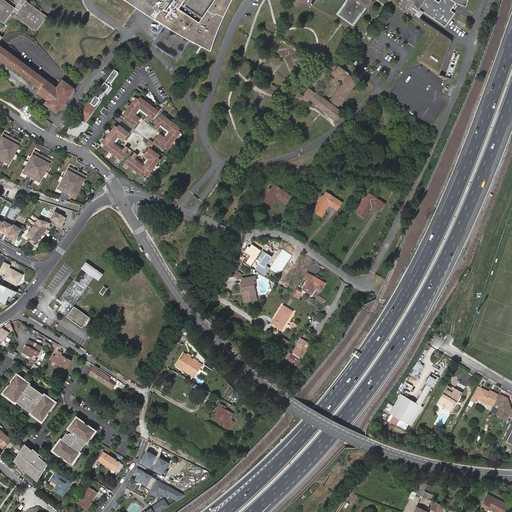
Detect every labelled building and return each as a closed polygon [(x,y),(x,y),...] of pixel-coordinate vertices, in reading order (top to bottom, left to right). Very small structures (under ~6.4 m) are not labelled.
[(14,0),(19,3),(15,8),(3,0),(0,0),(0,20),(4,23),(4,24),(5,25),(0,31),(0,58),(40,89),(38,93),(47,100),(45,104),(57,113),(75,89),(62,80),(56,88),(0,45),(0,40),(2,38),(0,36),(15,16),(36,32),(47,17),(26,1),(26,0),(14,0)] [(129,0),(164,25),(151,43),(176,61),(190,41),(210,51),(217,31),(220,25),(222,19),(225,13),(227,8),(230,2),(231,0),(129,0)] [(348,0),(347,2),(340,14),(352,23),(360,11),(361,11),(365,6),(368,7),(372,1),(370,0),(348,0)] [(402,0),(399,5),(413,14),(418,8),(445,27),(418,64),(416,62),(392,96),(406,107),(425,81),(421,78),(427,70),(430,72),(439,59),(437,57),(449,40),(452,42),(466,21),(455,13),(451,10),(453,7),(455,4),(456,2),(466,5),(467,0),(440,0),(439,2),(435,0),(402,0)] [(299,93),(295,97),(299,100),(301,98),(307,102),(310,99),(318,105),(318,106),(337,120),(342,113),(337,109),(357,81),(348,75),(349,74),(346,72),(345,72),(335,65),(330,71),(340,79),(340,80),(344,82),(329,103),(314,92),(313,93),(308,90),(303,96),(299,93)] [(157,73),(167,93),(176,88),(167,69),(157,73)] [(133,128),(137,121),(132,117),(138,109),(147,115),(146,117),(144,119),(148,122),(150,118),(152,119),(158,111),(156,110),(154,108),(152,106),(149,104),(146,102),(139,97),(137,99),(134,98),(134,99),(132,101),(128,107),(126,109),(125,111),(127,113),(124,117),(122,120),(133,128)] [(95,109),(88,104),(77,118),(85,123),(88,119),(86,118),(90,112),(92,114),(95,109)] [(132,117),(137,121),(139,120),(135,117),(139,111),(146,117),(147,115),(138,109),(132,117)] [(172,123),(170,121),(167,119),(163,116),(161,114),(160,113),(154,121),(155,122),(152,126),(155,129),(157,126),(159,125),(168,132),(162,140),(156,137),(152,142),(154,144),(163,150),(164,148),(168,143),(170,145),(171,143),(174,141),(175,138),(177,135),(179,133),(180,132),(178,130),(180,128),(174,124),(172,123)] [(377,130),(376,129),(372,134),(379,140),(382,136),(384,137),(387,132),(386,131),(392,123),(384,117),(380,123),(382,124),(377,130)] [(157,135),(156,137),(162,140),(168,132),(159,125),(157,126),(166,132),(162,137),(157,135)] [(103,140),(101,143),(100,144),(102,145),(100,148),(106,152),(108,153),(111,155),(114,157),(117,159),(119,161),(121,162),(126,154),(125,153),(128,149),(124,146),(122,149),(121,150),(112,144),(119,136),(124,140),(129,133),(117,126),(116,128),(113,132),(110,130),(109,132),(107,135),(103,140)] [(14,154),(19,144),(11,139),(3,135),(0,141),(0,160),(1,161),(8,165),(14,154)] [(123,141),(124,140),(119,136),(112,144),(121,150),(122,149),(115,144),(119,139),(123,141)] [(152,146),(154,144),(152,142),(148,140),(144,145),(148,148),(150,149),(152,146)] [(183,149),(187,173),(200,171),(196,147),(183,149)] [(159,156),(150,149),(148,148),(144,154),(149,157),(143,166),(133,159),(135,158),(136,155),(133,153),(130,157),(129,156),(123,164),(124,165),(127,166),(129,168),(133,171),(135,172),(137,174),(143,178),(145,175),(147,177),(148,176),(150,173),(151,171),(153,169),(155,166),(157,164),(154,162),(157,158),(159,156)] [(38,182),(44,170),(48,161),(41,157),(33,152),(28,161),(22,174),(31,179),(38,182)] [(142,163),(135,158),(133,159),(143,166),(149,157),(144,154),(143,156),(146,158),(142,163)] [(63,178),(58,190),(66,194),(74,198),(79,187),(84,177),(76,172),(68,168),(63,178)] [(275,197),(277,198),(285,203),(290,196),(273,186),(271,189),(269,188),(265,194),(266,195),(260,204),(269,210),(273,204),(271,202),(275,197)] [(327,204),(329,205),(336,210),(341,203),(326,193),(323,197),(320,196),(317,201),(319,202),(313,211),(322,216),(325,212),(323,210),(327,204)] [(369,205),(371,206),(379,211),(384,204),(369,194),(366,198),(363,197),(360,202),(361,203),(355,212),(364,218),(367,213),(365,211),(369,205)] [(68,219),(55,211),(49,222),(51,223),(62,229),(68,219)] [(38,243),(51,223),(38,219),(27,236),(38,243)] [(4,222),(4,223),(0,230),(0,232),(8,236),(13,226),(4,222)] [(14,225),(13,226),(8,236),(17,241),(22,229),(14,225)] [(260,266),(265,269),(266,270),(268,266),(266,265),(271,258),(262,252),(257,259),(262,263),(260,266)] [(103,275),(86,263),(82,269),(94,277),(99,281),(103,275)] [(17,280),(20,274),(10,269),(5,279),(17,285),(19,281),(17,280)] [(94,277),(82,269),(60,299),(64,302),(58,310),(81,326),(83,328),(84,326),(89,319),(90,318),(88,316),(74,307),(73,306),(94,277)] [(235,270),(232,275),(238,280),(241,275),(235,270)] [(303,289),(311,294),(315,287),(320,290),(324,283),(311,275),(303,289)] [(246,293),(247,301),(256,299),(252,281),(255,281),(254,277),(242,279),(243,283),(242,284),(244,290),(246,290),(247,293),(246,293)] [(288,282),(279,277),(276,281),(284,287),(288,282)] [(0,303),(1,302),(5,304),(8,296),(16,292),(0,284),(0,303)] [(292,311),(283,306),(273,323),(281,329),(292,311)] [(0,333),(0,334),(0,337),(4,340),(5,341),(10,332),(14,330),(11,323),(3,328),(0,331),(0,333)] [(310,344),(301,338),(292,352),(297,355),(302,358),(310,344)] [(32,357),(36,350),(33,349),(35,345),(28,341),(26,345),(27,346),(26,348),(25,348),(23,353),(32,357)] [(292,363),(297,355),(292,352),(288,360),(292,363)] [(191,371),(189,373),(194,376),(200,366),(189,359),(190,358),(184,353),(176,365),(183,369),(184,367),(191,371)] [(59,359),(55,357),(54,356),(51,360),(56,363),(55,366),(60,370),(62,367),(65,369),(71,360),(63,356),(62,357),(61,356),(59,359)] [(94,366),(88,375),(93,377),(112,389),(115,384),(109,380),(110,377),(98,370),(98,368),(94,366)] [(426,383),(433,386),(438,377),(431,373),(426,383)] [(8,386),(3,393),(15,401),(16,399),(17,400),(19,401),(17,403),(25,408),(26,407),(33,411),(31,413),(41,420),(46,413),(45,413),(48,408),(49,409),(54,402),(44,395),(44,396),(27,384),(27,383),(16,375),(11,382),(12,382),(9,387),(8,386)] [(190,391),(207,398),(210,391),(193,384),(190,391)] [(420,407),(431,388),(425,385),(415,404),(420,407)] [(445,389),(437,403),(451,411),(461,393),(454,389),(451,394),(448,393),(449,392),(445,389)] [(478,398),(493,406),(494,404),(499,395),(492,391),(491,393),(489,392),(483,389),(478,398)] [(235,392),(231,398),(236,401),(240,396),(235,392)] [(142,397),(135,394),(132,402),(140,404),(142,397)] [(401,396),(400,395),(396,402),(389,414),(411,427),(422,408),(420,407),(415,404),(401,396)] [(507,399),(499,395),(494,404),(499,406),(500,409),(496,416),(505,421),(511,410),(507,399)] [(221,409),(222,407),(219,405),(215,412),(219,414),(215,420),(225,426),(229,413),(223,410),(221,409)] [(84,424),(77,419),(70,429),(73,431),(74,431),(72,434),(70,432),(63,442),(61,440),(54,450),(61,455),(61,454),(66,457),(65,458),(72,463),(79,453),(77,452),(86,440),(88,442),(95,432),(88,427),(87,428),(83,425),(84,424)] [(0,429),(0,443),(1,444),(0,444),(0,446),(3,449),(9,443),(5,439),(8,437),(0,429)] [(23,441),(28,436),(24,431),(19,436),(23,441)] [(25,444),(14,461),(37,481),(40,476),(48,464),(25,444)] [(155,456),(146,452),(140,463),(149,467),(155,456)] [(108,465),(115,470),(120,463),(103,453),(98,461),(107,467),(108,465)] [(159,458),(153,469),(162,474),(168,463),(159,458)] [(156,479),(137,469),(134,473),(138,475),(136,480),(151,488),(156,479)] [(72,483),(57,473),(52,481),(60,486),(56,492),(63,497),(72,483)] [(156,480),(149,493),(156,497),(159,491),(167,495),(168,494),(179,500),(185,496),(156,480)] [(415,483),(414,487),(412,491),(417,494),(422,484),(415,483)] [(91,502),(92,502),(98,493),(89,487),(78,504),(86,509),(91,502)] [(496,511),(495,511),(504,511),(507,505),(487,495),(481,507),(487,510),(488,509),(489,507),(496,511)] [(164,499),(150,509),(165,500),(164,499)] [(150,509),(144,511),(160,511),(169,507),(165,500),(150,509)] [(439,504),(433,502),(430,509),(437,511),(439,504)]
